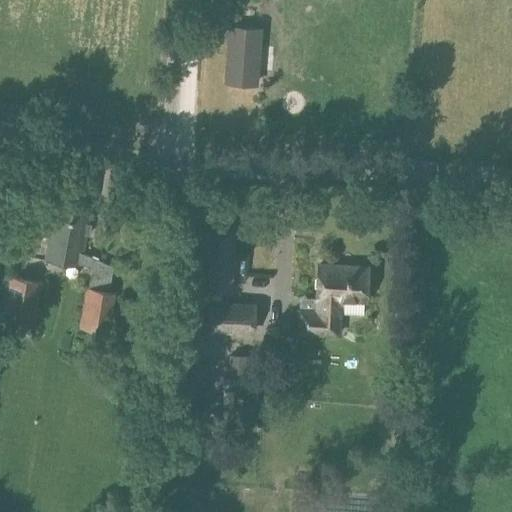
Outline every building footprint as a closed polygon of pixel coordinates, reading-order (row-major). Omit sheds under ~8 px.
[(259,28),(231,26),(227,81),(255,83),(259,28)] [(87,224),(91,202),(55,195),(44,258),(80,264),(80,262),(93,266),(89,287),(86,287),(79,326),(107,332),(114,292),(105,290),(106,284),(109,284),(112,266),(82,254),(85,234),(88,235),(89,224),(87,224)] [(31,225),(2,220),(0,231),(0,266),(23,271),(31,225)] [(141,223),(137,239),(157,244),(161,227),(141,223)] [(234,230),(206,229),(202,288),(221,289),(229,290),(234,230)] [(367,267),(320,264),(318,305),(311,308),(299,307),(297,332),(339,334),(340,313),(364,315),(367,267)] [(2,318),(34,324),(42,280),(10,275),(2,318)] [(220,303),(221,289),(202,288),(200,312),(212,313),(211,330),(252,332),(253,305),(220,303)]
